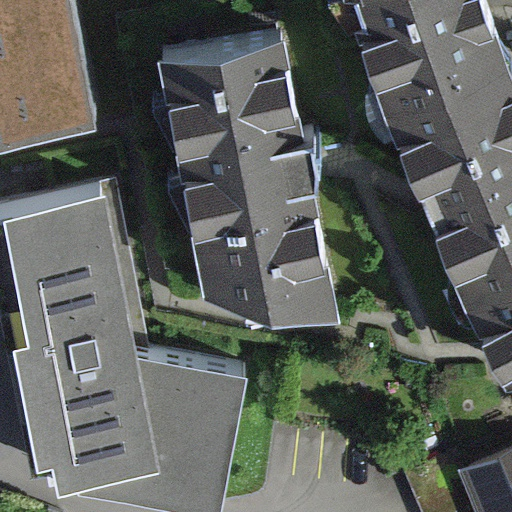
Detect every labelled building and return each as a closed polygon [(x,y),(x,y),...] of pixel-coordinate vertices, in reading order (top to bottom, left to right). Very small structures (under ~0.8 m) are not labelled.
[(71,0),(0,0),(0,121),(93,102),(71,0)] [(511,71),(485,0),(363,0),(429,171),(511,366),(511,365),(511,71)] [(280,29),(169,45),(211,266),(332,292),(280,29)] [(243,363),(143,342),(110,177),(0,198),(0,224),(43,438),(56,436),(61,465),(216,496),(243,363)] [(511,511),(511,439),(464,458),(485,511),(511,511)] [(417,469),(427,511),(479,511),(467,458),(417,469)]
